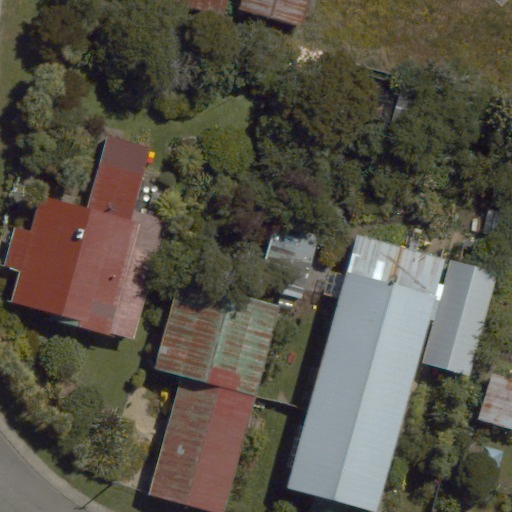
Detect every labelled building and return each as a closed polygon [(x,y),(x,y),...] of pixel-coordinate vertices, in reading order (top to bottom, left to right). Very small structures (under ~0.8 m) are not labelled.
[(155,0),(226,18),(230,0),(155,0)] [(240,0),(238,11),(303,29),(310,0),(240,0)] [(150,148),(108,137),(88,209),(40,196),(31,230),(15,226),(3,267),(19,272),(11,303),(135,337),(167,221),(132,212),(150,148)] [(511,175),(497,238),(511,241),(511,175)] [(471,377),(498,273),(450,260),(423,364),(471,377)] [(435,296),(346,272),(287,486),(376,510),(435,296)] [(219,511),(280,307),(180,277),(152,371),(183,380),(149,493),(215,511),(219,511)] [(511,430),(511,379),(492,374),(478,420),(511,430)]
